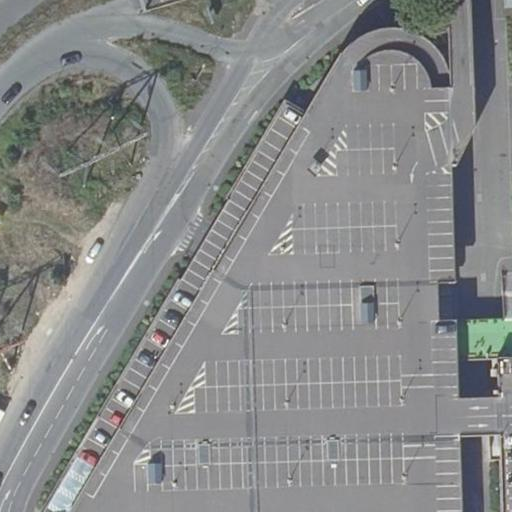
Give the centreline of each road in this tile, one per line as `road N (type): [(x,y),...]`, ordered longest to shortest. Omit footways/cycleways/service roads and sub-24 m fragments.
road 1 (tertiary): [(92,331),(292,48)]
road 2 (trunk): [(48,45),(105,13),(245,50)]
road 3 (trunk): [(48,45),(91,55),(138,81),(156,105),(167,184)]
road 4 (tertiary): [(92,331),(0,497)]
road 5 (tertiary): [(167,184),(92,331)]
road 6 (tertiary): [(245,50),(167,184)]
